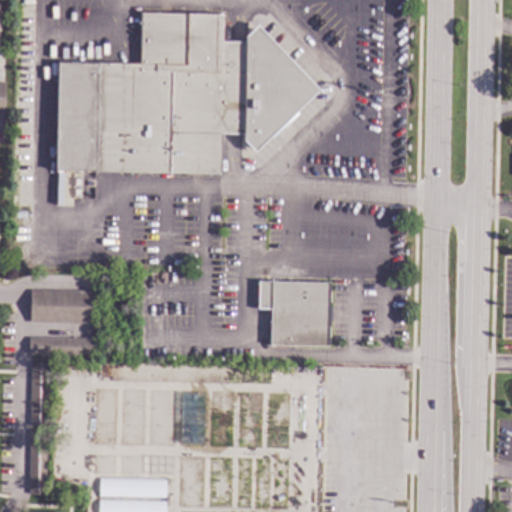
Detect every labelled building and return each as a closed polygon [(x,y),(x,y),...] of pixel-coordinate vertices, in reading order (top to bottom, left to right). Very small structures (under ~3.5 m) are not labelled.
[(221,43),(245,44),(245,37),(256,26),(318,91),(254,154),(243,142),(243,135),(219,135),(219,175),(55,172),(57,63),(139,65),(140,14),(222,16),(221,43)] [(327,346),(269,345),(269,309),(256,309),(257,282),(329,283),(327,346)] [(92,325),(29,324),(29,291),(92,292),(92,325)] [(91,357),(28,356),(28,338),(90,340),(92,340),(91,357)] [(46,427),(29,427),(30,364),(31,364),(47,364),(46,427)] [(45,496),(28,496),(29,432),(46,432),(45,496)] [(165,479),(165,499),(99,497),(99,478),(165,479)] [(165,501),(164,511),(98,511),(98,499),(165,501)]
